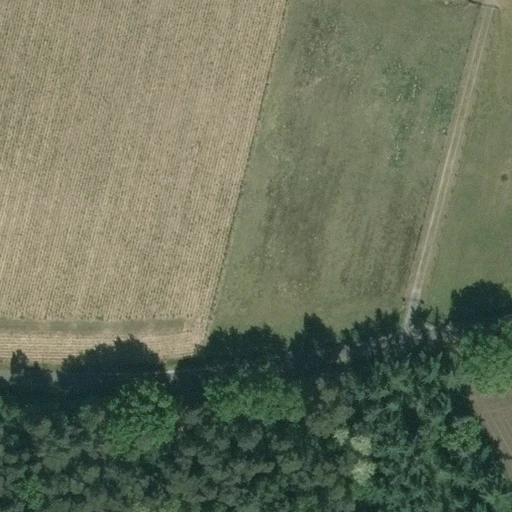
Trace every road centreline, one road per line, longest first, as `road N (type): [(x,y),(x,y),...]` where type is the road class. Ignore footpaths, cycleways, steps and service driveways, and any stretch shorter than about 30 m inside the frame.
road 1 (residential): [(0,368),(209,379),(511,327)]
road 2 (track): [(454,339),(511,482)]
road 3 (track): [(209,379),(175,511)]
